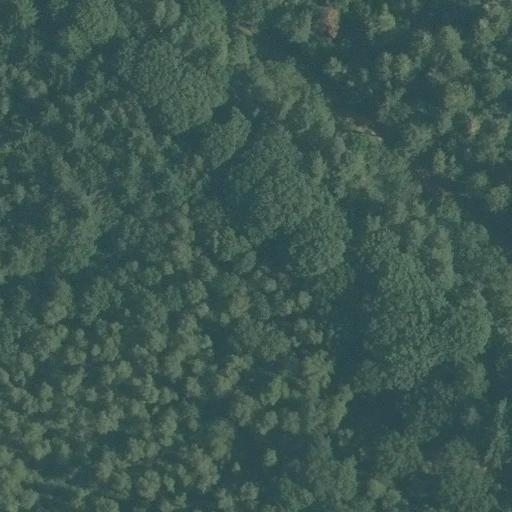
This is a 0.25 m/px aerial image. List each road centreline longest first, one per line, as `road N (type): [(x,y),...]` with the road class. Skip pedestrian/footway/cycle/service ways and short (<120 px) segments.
road 1 (track): [(217,0),(511,251)]
road 2 (track): [(63,0),(269,184),(333,260)]
road 3 (track): [(333,260),(440,511)]
